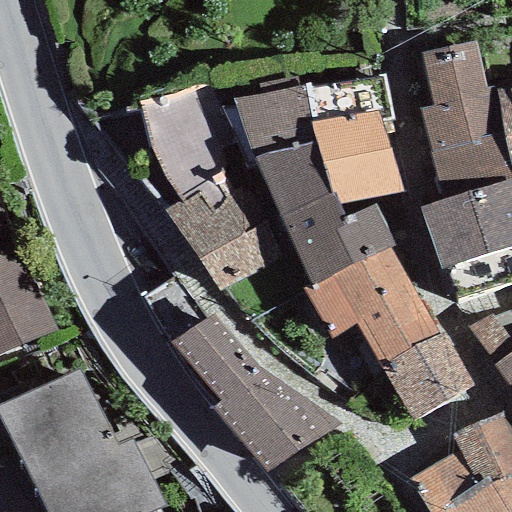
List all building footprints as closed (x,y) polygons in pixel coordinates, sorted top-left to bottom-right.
[(474,41),(420,54),(432,106),(420,109),(441,199),(511,182),(511,178),(493,87),(485,88),(474,41)] [(384,76),(306,85),(310,124),(314,141),(330,195),(335,194),(338,205),(403,193),(383,134),(390,134),(388,120),(391,120),(384,76)] [(209,83),(138,101),(150,150),(163,176),(181,202),(244,169),(220,108),(209,83)] [(511,83),(493,87),(511,178),(511,83)] [(233,106),(220,108),(244,169),(256,165),(253,158),(314,141),(310,124),(306,85),(231,98),(233,106)] [(394,245),(374,204),(344,218),(338,205),(335,194),(330,195),(314,141),(253,158),(256,165),(293,248),(310,284),(388,248),(394,245)] [(181,202),(164,211),(219,292),(293,248),(256,165),(244,169),(181,202)] [(511,182),(441,199),(419,208),(440,270),(445,269),(511,246),(511,182)] [(7,203),(0,204),(0,355),(56,332),(16,242),(7,203)] [(511,281),(511,246),(445,269),(456,301),(511,281)] [(354,323),(379,369),(438,334),(388,248),(310,284),(300,289),(331,339),(354,323)] [(511,309),(493,319),(490,314),(465,329),(493,366),(511,387),(511,309)] [(259,369),(209,316),(167,342),(219,403),(211,409),(264,474),(338,422),(259,369)] [(438,334),(379,369),(411,423),(478,383),(446,329),(438,334)] [(77,372),(0,404),(0,420),(43,511),(151,511),(164,506),(131,438),(116,445),(77,372)] [(511,435),(500,411),(453,434),(461,451),(479,488),(489,483),(511,472),(511,435)] [(461,451),(458,453),(411,480),(429,511),(509,511),(489,483),(479,488),(461,451)] [(511,511),(511,472),(489,483),(509,511),(511,511)]
